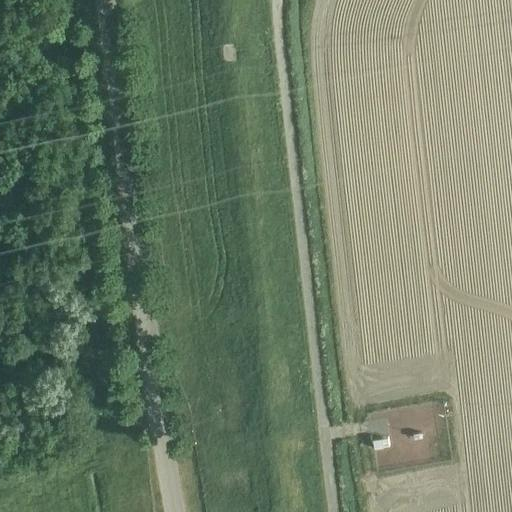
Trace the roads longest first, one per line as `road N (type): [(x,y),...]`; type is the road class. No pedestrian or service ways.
road 1 (unclassified): [(182,511),(106,0)]
road 2 (unclassified): [(332,511),(277,0)]
